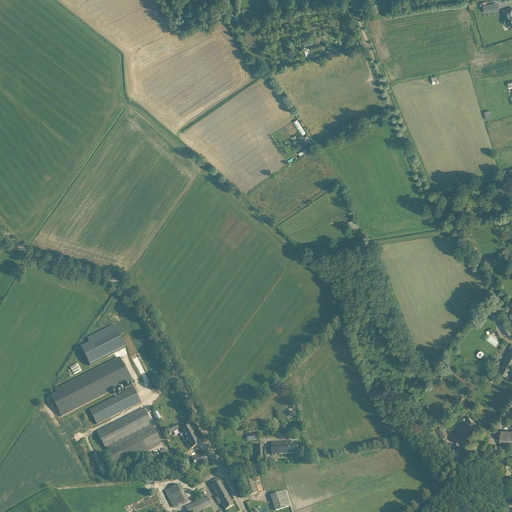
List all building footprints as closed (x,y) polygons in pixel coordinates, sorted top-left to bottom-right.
[(510,2),(501,5),(503,13),(502,13),(502,14),(501,15),(501,16),(502,17),(503,18),(504,19),(505,19),(507,18),(508,21),(511,20),(511,21),(511,8),(511,9),(510,2)] [(493,3),(483,5),(484,12),(494,11),(493,3)] [(307,135),(303,138),(304,139),(299,142),(302,146),(310,141),(307,135)] [(360,230),(356,221),(350,224),(354,233),(360,230)] [(492,266),(486,259),(482,262),(487,269),(492,266)] [(497,315),(495,316),(500,323),(498,324),(507,336),(508,335),(511,332),(511,331),(500,313),(497,315)] [(127,348),(116,325),(89,339),(91,343),(87,345),(82,348),(91,365),(127,348)] [(496,370),(502,373),(506,376),(511,365),(511,346),(501,366),(499,364),(496,370)] [(55,393),(50,396),(61,417),(130,382),(118,358),(85,375),(54,391),(55,393)] [(90,411),(97,425),(140,403),(133,388),(90,411)] [(143,409),(96,433),(105,449),(107,452),(109,451),(116,465),(161,442),(153,428),(143,409)] [(469,417),(460,428),(468,434),(476,423),(469,417)] [(167,429),(169,434),(179,429),(177,424),(167,429)] [(190,425),(185,427),(181,429),(184,435),(182,436),(184,442),(187,440),(190,445),(188,446),(189,450),(199,445),(197,442),(201,440),(197,433),(194,434),(190,425)] [(436,428),(442,437),(447,434),(441,425),(439,427),(436,428)] [(452,439),(455,442),(459,445),(468,434),(460,428),(452,439)] [(500,433),(499,442),(511,442),(511,430),(501,430),(500,433)] [(251,433),(250,433),(247,433),(247,441),(259,440),(258,433),(252,434),(252,433),(251,433)] [(276,442),(271,442),(272,455),(298,453),(298,448),(298,444),(298,441),(291,441),(288,441),(276,442)] [(204,453),(199,454),(192,457),(195,467),(208,463),(204,453)] [(251,475),(243,478),(249,496),(258,493),(256,489),(255,486),(253,479),(251,475)] [(225,510),(229,508),(233,506),(218,478),(210,483),(218,497),(215,498),(219,504),(221,503),(225,510)] [(180,484),(165,491),(168,498),(171,497),(176,506),(187,501),(180,484)] [(276,511),(291,506),(286,491),(271,496),(276,511)] [(206,496),(204,497),(204,498),(185,507),(187,511),(198,511),(211,506),(207,497),(206,496)] [(252,511),(263,511),(262,507),(258,508),(256,502),(250,504),(252,511)]
